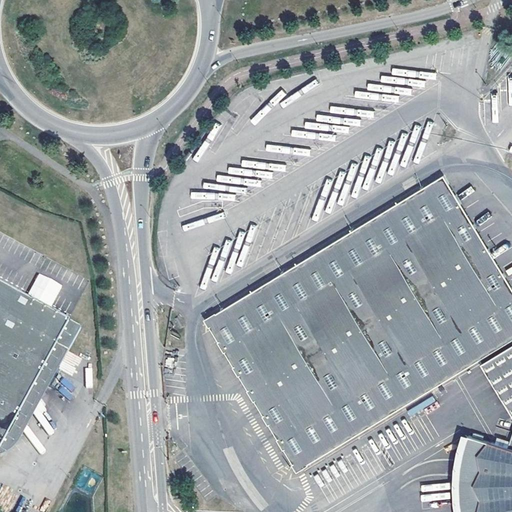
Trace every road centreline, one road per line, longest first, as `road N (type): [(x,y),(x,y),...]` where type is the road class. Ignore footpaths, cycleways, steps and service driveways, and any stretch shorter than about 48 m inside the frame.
road 1 (secondary): [(164,511),(141,229),(147,124)]
road 2 (secondary): [(79,134),(114,202),(142,511)]
road 3 (secondary): [(204,60),(468,0)]
